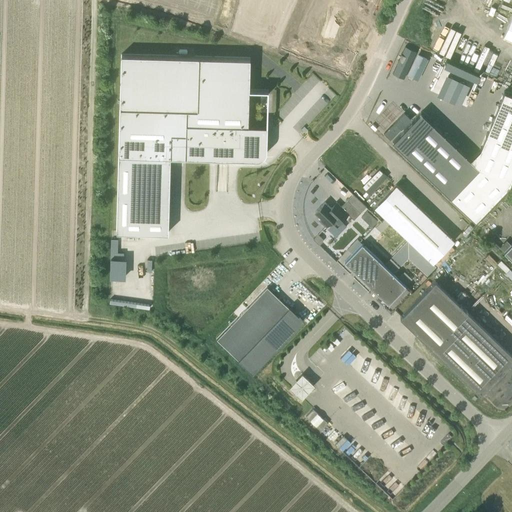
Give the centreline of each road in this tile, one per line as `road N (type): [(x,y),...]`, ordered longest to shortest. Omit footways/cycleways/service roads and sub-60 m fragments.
road 1 (track): [(79,0),(73,315),(164,338),(379,511)]
road 2 (unclassified): [(498,441),(307,256),(285,223),(294,181),(356,104),(404,0)]
